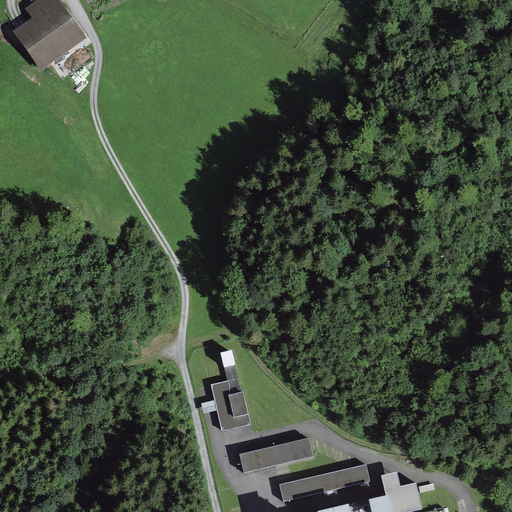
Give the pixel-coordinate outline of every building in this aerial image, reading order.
[(28,21),(9,33),(34,72),(83,40),(56,0),(36,0),(21,10),(28,21)] [(227,381),(212,384),(222,430),(249,424),(242,392),(230,395),(227,381)] [(308,440),(241,454),(244,471),(311,456),(308,440)] [(365,464),(281,484),(285,500),(369,480),(365,464)] [(397,473),(386,475),(390,493),(310,511),(406,511),(421,508),(415,483),(401,487),(397,473)]
